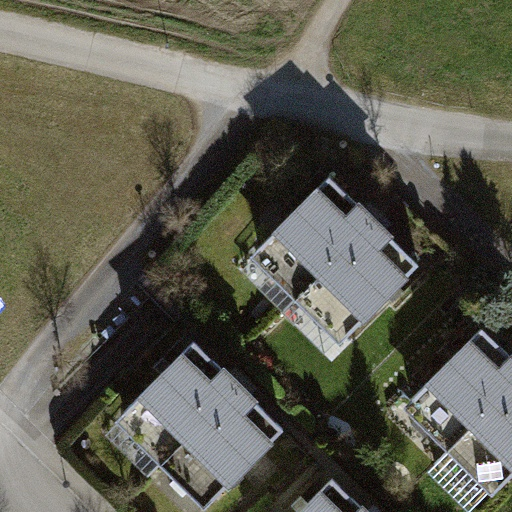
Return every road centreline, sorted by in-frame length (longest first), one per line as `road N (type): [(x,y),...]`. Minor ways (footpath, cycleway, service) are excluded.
road 1 (residential): [(254,99),(0,432)]
road 2 (track): [(0,38),(254,99)]
road 3 (residential): [(356,124),(511,276)]
road 4 (residential): [(356,124),(511,142)]
road 5 (track): [(332,0),(290,68),(254,99)]
